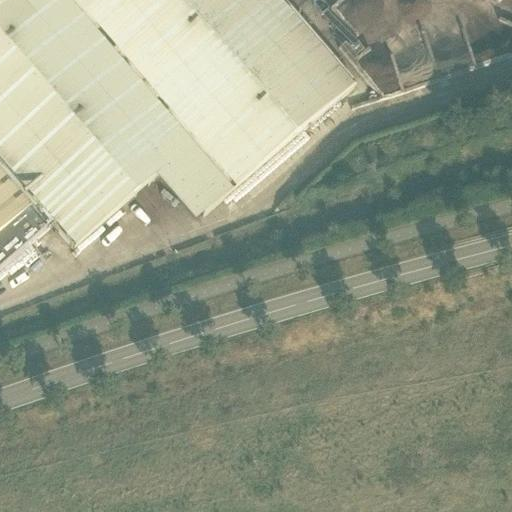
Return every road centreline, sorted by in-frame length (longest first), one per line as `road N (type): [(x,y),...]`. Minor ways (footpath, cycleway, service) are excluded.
road 1 (tertiary): [(0,405),(282,309),(511,243)]
road 2 (unknown): [(296,0),(154,123),(125,130),(88,114),(0,36)]
